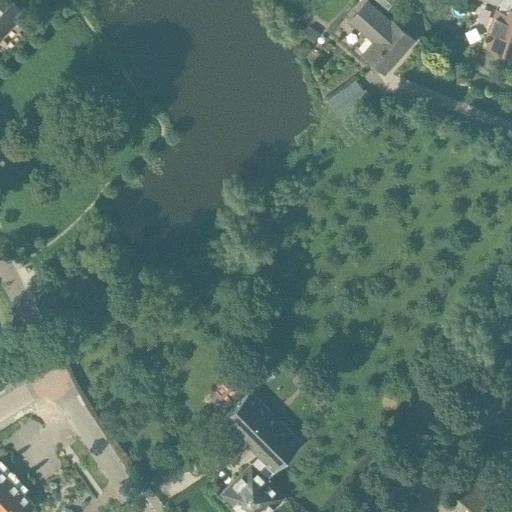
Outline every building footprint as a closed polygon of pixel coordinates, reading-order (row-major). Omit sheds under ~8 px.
[(364,53),(385,71),(414,39),(393,20),(391,21),(368,0),(351,20),(375,41),(364,53)] [(0,16),(0,37),(2,39),(26,15),(14,3),(0,16)] [(511,54),(511,8),(501,4),(499,10),(497,10),(485,45),(511,54)] [(224,491),(244,511),(265,511),(282,496),(265,478),(302,442),(251,391),(224,417),(261,455),(224,491)] [(434,479),(474,511),(478,511),(492,495),(484,489),(497,474),(462,446),(434,479)] [(0,511),(26,511),(35,504),(0,467),(0,511)] [(380,511),(407,511),(420,498),(404,484),(380,511)]
